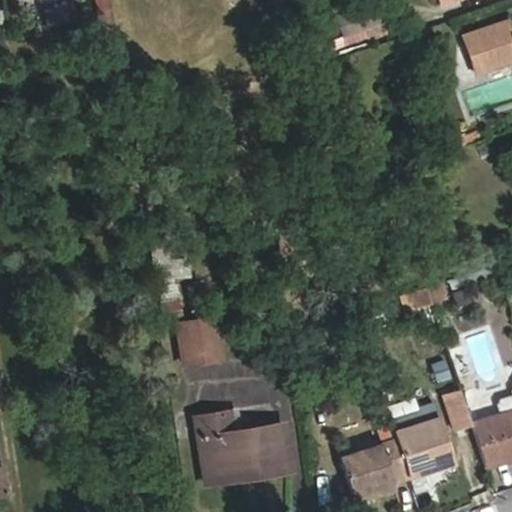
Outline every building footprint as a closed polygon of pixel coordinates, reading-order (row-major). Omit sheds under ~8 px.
[(111,23),(107,0),(93,0),(98,25),(111,23)] [(381,21),(374,2),(335,15),(342,34),(379,21),(381,21)] [(511,25),(511,23),(510,20),(463,35),(476,72),(511,59),(511,25)] [(345,45),(383,32),(379,21),(342,34),(345,45)] [(465,144),(461,135),(445,141),(448,150),(465,144)] [(188,274),(186,259),(172,260),(171,246),(153,247),(156,277),(188,274)] [(454,304),(469,299),(464,282),(484,276),(482,268),(446,278),(454,304)] [(450,294),(445,280),(440,282),(444,296),(450,294)] [(444,296),(440,282),(424,286),(429,301),(444,296)] [(160,316),(179,314),(175,283),(156,285),(160,316)] [(429,301),(424,286),(409,292),(413,306),(429,301)] [(413,306),(409,292),(399,295),(403,309),(413,306)] [(220,358),(214,316),(176,322),(183,364),(220,358)] [(442,357),(428,361),(433,379),(448,375),(442,357)] [(469,423),(458,390),(443,395),(453,429),(470,424),(469,423)] [(511,457),(511,393),(499,398),(495,404),(499,414),(469,423),(470,424),(483,466),(511,457)] [(453,461),(434,402),(418,407),(418,409),(389,418),(396,439),(408,476),(453,461)] [(291,469),(283,422),(239,429),(236,409),(194,416),(196,429),(204,428),(211,474),(243,469),(242,465),(251,464),(253,475),(291,469)] [(211,474),(204,428),(196,429),(205,483),(253,475),(251,464),(242,465),(243,469),(211,474)] [(408,476),(396,439),(339,457),(351,494),(376,485),(378,492),(396,486),(394,480),(408,476)] [(353,500),(378,492),(376,485),(351,494),(353,500)]
